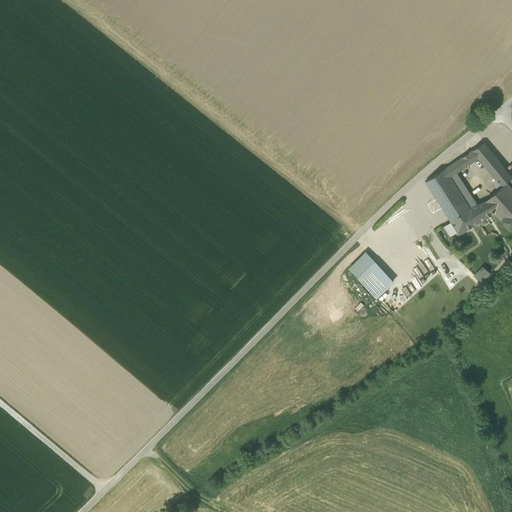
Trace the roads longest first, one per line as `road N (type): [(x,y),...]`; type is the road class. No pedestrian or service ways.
road 1 (unclassified): [(496,111),(331,261),(82,511)]
road 2 (track): [(0,405),(104,490)]
